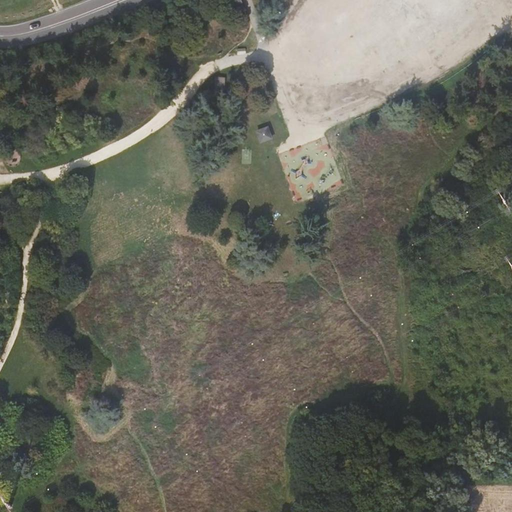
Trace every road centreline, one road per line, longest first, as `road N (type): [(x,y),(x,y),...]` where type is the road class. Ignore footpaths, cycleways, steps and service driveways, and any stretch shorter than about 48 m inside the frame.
road 1 (track): [(247,0),(263,51),(215,61),(144,128),(101,156),(54,173),(0,179)]
road 2 (track): [(263,51),(293,137),(435,80),(511,27)]
